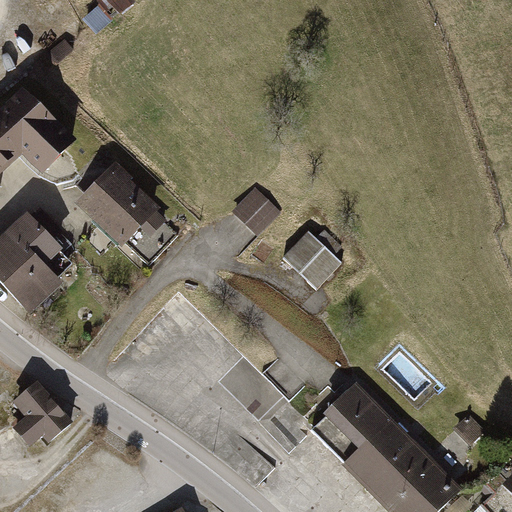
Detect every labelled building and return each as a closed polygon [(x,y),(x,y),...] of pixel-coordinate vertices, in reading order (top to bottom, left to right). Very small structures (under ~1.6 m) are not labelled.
[(135,3),(131,0),(108,0),(87,22),(102,37),(135,3)] [(73,57),(63,46),(45,62),(56,73),(73,57)] [(27,98),(0,121),(0,171),(15,159),(37,184),(74,153),(27,98)] [(154,211),(109,170),(74,209),(119,249),(154,211)] [(253,189),(229,214),(254,238),(278,214),(253,189)] [(23,219),(0,240),(0,293),(28,323),(61,293),(41,272),(58,256),(23,219)] [(303,240),(281,265),(317,298),(339,273),(303,240)] [(71,427),(39,387),(0,416),(0,417),(32,458),(71,427)] [(449,511),(467,495),(358,387),(310,436),(386,511),(449,511)] [(455,433),(470,446),(483,431),(468,418),(455,433)] [(511,511),(511,486),(511,485),(481,511),(511,511)]
